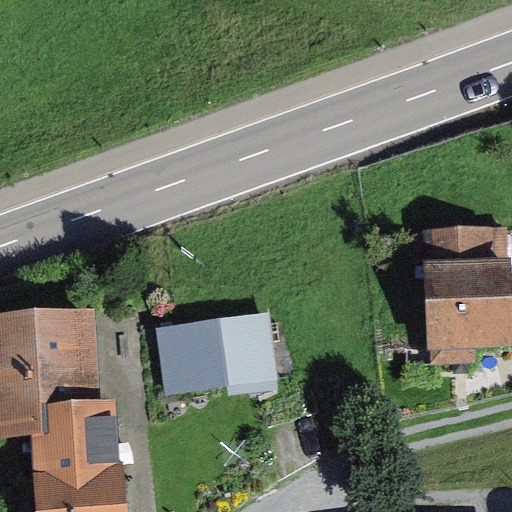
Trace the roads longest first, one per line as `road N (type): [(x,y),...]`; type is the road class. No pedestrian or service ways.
road 1 (secondary): [(511,62),(0,246)]
road 2 (track): [(273,511),(354,462),(511,412)]
